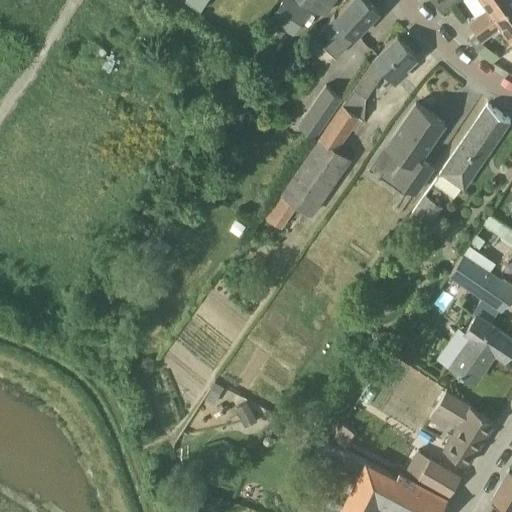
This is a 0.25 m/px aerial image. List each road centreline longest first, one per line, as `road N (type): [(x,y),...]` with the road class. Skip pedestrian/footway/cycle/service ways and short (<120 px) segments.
road 1 (residential): [(511,99),(437,46),(400,0)]
road 2 (residential): [(0,118),(75,0)]
